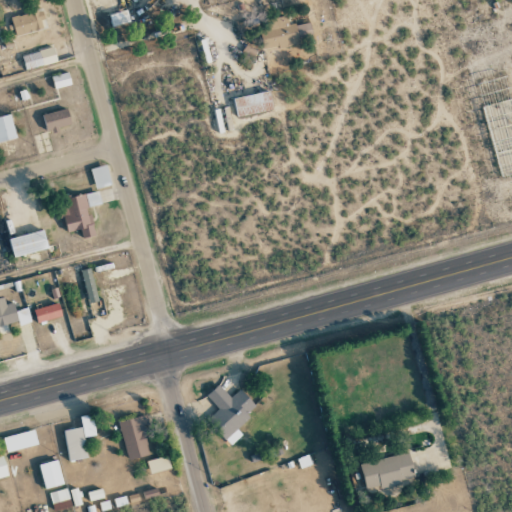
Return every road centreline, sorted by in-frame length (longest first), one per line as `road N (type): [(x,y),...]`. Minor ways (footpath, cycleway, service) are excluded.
road 1 (secondary): [(511,258),(0,400)]
road 2 (residential): [(203,511),(74,0)]
